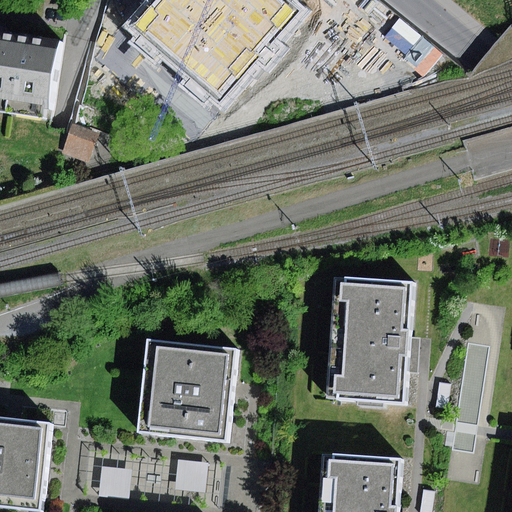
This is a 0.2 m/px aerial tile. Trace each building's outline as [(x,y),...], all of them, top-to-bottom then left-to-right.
[(287,0),(155,0),(132,27),(221,103),(300,11),(287,0)] [(415,21),(367,37),(362,24),(340,4),(329,8),(315,24),(284,34),(251,71),(304,118),(327,91),(340,103),(380,57),(392,68),(397,83),(446,67),(442,55),(420,36),(415,21)] [(61,43),(0,34),(0,112),(45,119),(47,107),(51,107),(61,43)] [(72,125),(62,154),(89,162),(99,134),(72,125)] [(409,354),(414,284),(336,278),(327,399),(359,401),(358,406),(384,408),(384,403),(405,405),(409,354)] [(238,351),(151,342),(141,433),(228,443),(235,388),(238,351)] [(451,384),(439,382),(436,408),(448,409),(451,384)] [(43,511),(52,428),(0,422),(0,508),(33,511),(43,511)] [(107,454),(106,465),(134,467),(135,455),(107,454)] [(397,511),(401,459),(323,454),(319,511),(397,511)] [(208,463),(178,460),(175,490),(205,493),(208,463)] [(133,470),(103,467),(100,497),(130,500),(133,470)] [(423,491),(419,511),(432,511),(435,492),(423,491)]
